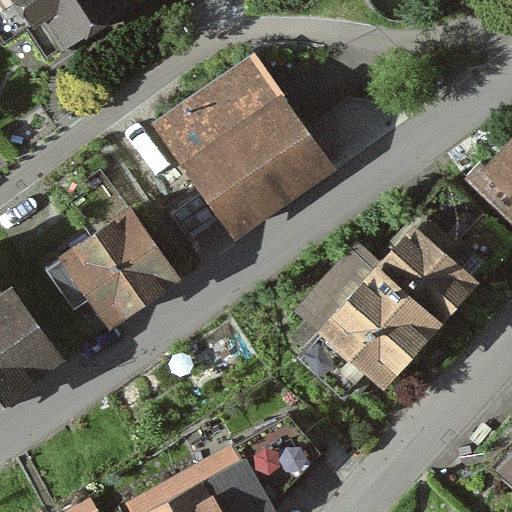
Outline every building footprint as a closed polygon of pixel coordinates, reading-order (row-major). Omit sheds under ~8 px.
[(0,0),(0,36),(35,13),(54,43),(117,3),(115,0),(0,0)] [(181,165),(227,229),(322,164),(276,100),(248,58),(153,125),(181,165)] [(474,160),(461,173),(511,222),(511,136),(482,168),(474,160)] [(420,216),(372,265),(370,268),(429,321),(466,281),(452,267),(462,256),(459,252),(487,222),(441,180),(414,211),(420,216)] [(41,264),(68,302),(82,292),(102,320),(167,274),(122,209),(41,264)] [(370,268),(372,265),(351,247),(296,307),(317,326),(295,350),(340,391),(362,367),(376,380),(429,321),(370,268)] [(17,358),(38,343),(3,291),(0,293),(0,391),(27,373),(17,358)] [(251,511),(263,505),(314,454),(295,431),(281,414),(229,443),(236,457),(196,479),(188,465),(120,502),(125,511),(251,511)] [(511,450),(501,463),(511,473),(511,450)]
